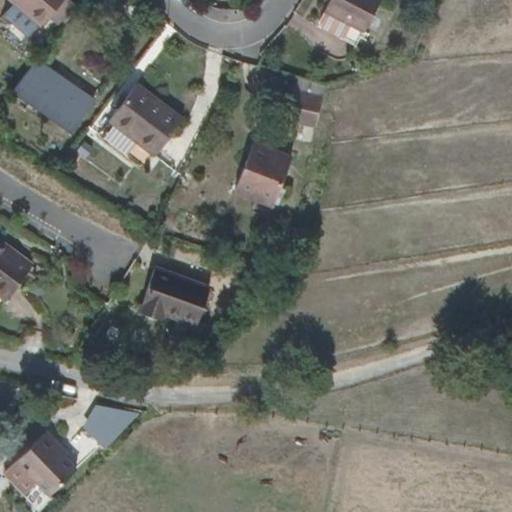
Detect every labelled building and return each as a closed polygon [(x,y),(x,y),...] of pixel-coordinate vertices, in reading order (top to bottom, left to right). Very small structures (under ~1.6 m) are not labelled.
[(51,14),(63,0),(12,0),(40,25),(51,14)] [(64,25),(78,8),(68,0),(63,0),(51,14),(64,25)] [(358,46),(379,0),(332,0),(319,27),(358,46)] [(39,58),(12,92),(71,132),(95,97),(39,58)] [(110,119),(155,154),(184,117),(139,82),(110,119)] [(284,120),(313,127),(320,98),(290,91),(284,120)] [(274,203),(275,201),(282,184),(294,156),(258,139),(236,187),(274,203)] [(282,184),(275,201),(280,203),(287,186),(282,184)] [(0,236),(0,294),(6,299),(33,261),(0,236)] [(168,312),(196,323),(211,288),(157,268),(141,308),(165,318),(168,312)] [(113,449),(132,415),(99,397),(80,431),(113,449)] [(72,473),(60,460),(52,452),(56,447),(44,435),(1,474),(22,496),(33,486),(46,498),(72,473)] [(52,452),(60,460),(64,456),(56,447),(52,452)]
